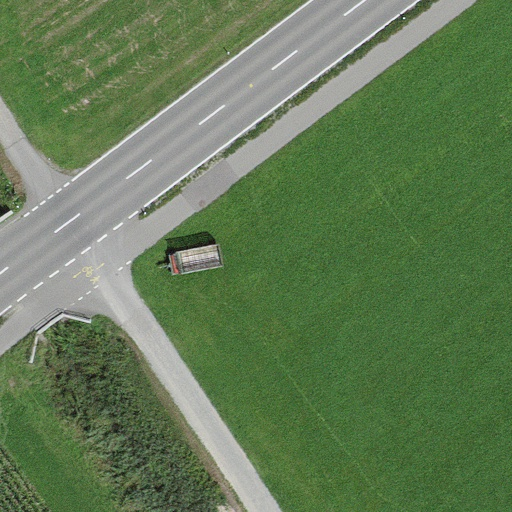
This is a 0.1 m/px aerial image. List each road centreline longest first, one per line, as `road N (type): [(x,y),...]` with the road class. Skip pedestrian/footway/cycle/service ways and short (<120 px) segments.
road 1 (track): [(0,119),(255,511)]
road 2 (secondary): [(370,0),(0,275)]
